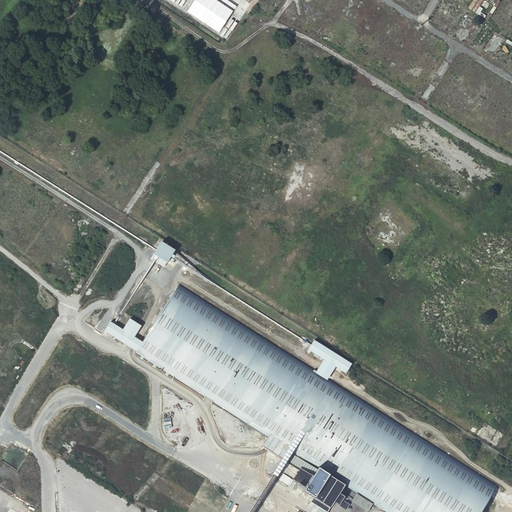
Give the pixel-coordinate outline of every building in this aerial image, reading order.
[(166,267),(174,254),(159,245),(152,259),(166,267)] [(327,511),(334,501),(339,493),(344,485),(349,488),(368,500),(387,511),(479,511),(496,486),(178,285),(135,353),(249,424),(267,436),(261,446),(281,459),(288,449),(306,461),(300,471),(299,470),(293,479),(295,480),(294,481),(303,487),(304,486),(305,487),(302,491),(313,497),(310,502),(312,503),(319,508),(326,511),(327,511)] [(23,459),(23,458),(23,457),(23,456),(22,455),(22,454),(21,453),(20,452),(19,451),(18,451),(16,451),(15,451),(14,451),(13,452),(12,453),(11,454),(10,455),(10,456),(10,457),(10,458),(10,459),(10,461),(11,462),(12,462),(13,463),(15,464),(16,464),(17,464),(18,464),(19,463),(20,463),(21,462),(21,461),(22,460),(23,459)] [(349,488),(344,496),(345,497),(363,508),(368,500),(349,488)] [(344,496),(339,493),(334,501),(347,510),(351,504),(343,499),(345,497),(344,496)] [(316,511),(319,508),(312,503),(305,511),(316,511)]
